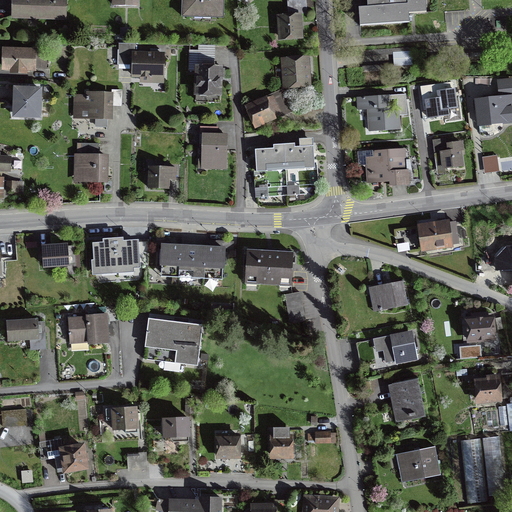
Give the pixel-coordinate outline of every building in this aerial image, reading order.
[(12,0),(12,17),(65,19),(66,0),(12,0)] [(182,0),(182,16),(194,16),(194,14),(211,14),(211,17),(223,17),(223,0),(182,0)] [(305,0),(296,0),(298,14),(307,13),(305,0)] [(367,0),(368,7),(359,8),(360,25),(409,22),(409,13),(426,12),(425,0),(367,0)] [(299,16),(279,17),(280,37),(301,36),(299,16)] [(46,52),(5,51),(4,67),(20,67),(20,71),(25,71),(25,68),(46,68),(46,52)] [(476,52),(432,55),(432,63),(477,60),(476,52)] [(198,68),(215,69),(215,54),(189,53),(189,68),(198,68)] [(134,54),(134,64),(133,76),(150,76),(154,81),(162,81),(163,54),(143,54),(141,56),(139,54),(134,54)] [(308,66),(307,58),(283,60),(285,87),(309,85),(308,73),(307,73),(306,66),(308,66)] [(410,61),(365,64),(366,72),(411,69),(410,61)] [(215,69),(198,68),(197,101),(219,101),(220,69),(215,69)] [(511,82),(498,84),(499,92),(503,95),(506,95),(507,96),(511,96),(511,94),(511,82)] [(450,90),(449,83),(437,85),(439,99),(426,101),(428,118),(448,115),(447,109),(456,107),(454,89),(450,90)] [(40,89),(35,89),(35,86),(34,86),(34,89),(15,88),(14,106),(14,116),(19,116),(39,116),(40,89)] [(106,126),(107,126),(107,106),(110,106),(110,104),(110,94),(88,93),(88,96),(76,96),(75,110),(88,110),(88,116),(96,116),(96,126),(106,126)] [(370,131),(379,130),(400,129),(399,115),(407,115),(406,97),(405,98),(397,98),(398,110),(389,111),(389,99),(388,99),(381,100),(380,96),(357,98),(358,109),(368,109),(369,119),(370,131)] [(511,102),(511,96),(475,100),(474,101),(474,108),(478,108),(479,121),(502,119),(502,123),(511,122),(511,102)] [(272,97),(248,107),(256,125),(280,114),(272,97)] [(203,134),(202,159),(198,159),(198,168),(206,169),(206,168),(226,168),(227,135),(203,134)] [(442,152),(442,157),(436,158),(438,173),(445,172),(444,168),(462,165),(460,150),(462,149),(461,142),(449,144),(450,151),(442,152)] [(285,164),(284,144),(273,145),(273,148),(255,149),(256,170),(257,170),(266,169),(267,169),(267,165),(285,164)] [(295,144),(284,144),(285,164),(286,164),(304,162),(304,167),(305,167),(314,166),(315,166),(313,146),(295,147),(295,144)] [(413,184),(410,159),(405,160),(405,149),(374,151),(374,152),(373,152),(373,150),(358,151),(359,165),(367,165),(368,183),(389,181),(390,186),(406,185),(413,184)] [(0,156),(0,194),(2,195),(3,177),(0,176),(0,169),(10,170),(11,157),(0,156)] [(102,156),(98,156),(81,156),(77,156),(77,165),(80,165),(80,177),(95,177),(95,180),(105,181),(105,165),(102,165),(102,156)] [(495,158),(485,159),(487,171),(497,170),(495,158)] [(176,167),(149,167),(148,188),(169,188),(169,179),(175,179),(176,167)] [(22,182),(8,181),(8,191),(22,192),(22,182)] [(455,222),(421,227),(424,248),(458,243),(455,222)] [(148,265),(149,241),(122,243),(122,240),(104,241),(104,245),(94,245),(95,262),(93,263),(94,275),(133,273),(133,268),(139,268),(139,265),(148,265)] [(66,245),(42,246),(44,266),(75,263),(74,252),(67,253),(66,245)] [(179,277),(180,270),(181,251),(181,246),(162,245),(161,273),(179,276),(179,277)] [(205,248),(205,252),(204,279),(205,272),(214,272),(214,279),(222,280),(224,248),(205,247),(205,248)] [(511,249),(508,249),(498,260),(498,270),(511,269),(511,249)] [(205,252),(181,251),(180,270),(194,271),(193,278),(204,279),(205,252)] [(246,281),(291,284),(292,264),(293,254),(247,251),(246,281)] [(403,281),(375,286),(380,310),(408,305),(403,281)] [(295,322),(305,320),(300,292),(293,293),(285,295),(290,321),(295,322)] [(488,317),(488,313),(472,314),(472,319),(468,319),(469,331),(468,331),(467,333),(468,337),(469,339),(470,340),(494,339),(492,317),(488,317)] [(89,343),(108,342),(106,314),(87,316),(87,317),(69,318),(70,341),(84,340),(84,337),(89,337),(89,343)] [(37,319),(7,321),(8,340),(29,339),(30,350),(47,349),(46,332),(38,333),(37,319)] [(149,319),(144,357),(145,357),(182,361),(182,363),(197,365),(202,325),(149,319)] [(386,362),(415,356),(416,356),(412,336),(412,335),(411,334),(410,333),(409,333),(408,333),(407,333),(406,333),(406,334),(405,335),(405,336),(405,337),(393,339),(392,336),(381,338),(386,362)] [(504,398),(511,397),(511,377),(511,375),(502,376),(504,398)] [(487,377),(488,380),(477,381),(479,401),(499,399),(497,376),(487,377)] [(408,411),(409,416),(423,413),(419,398),(421,395),(418,393),(416,380),(415,379),(392,383),(398,414),(408,411)] [(510,425),(511,431),(511,430),(511,405),(508,406),(499,407),(501,426),(510,425)] [(136,407),(106,409),(106,420),(113,420),(114,429),(125,429),(126,433),(138,432),(136,407)] [(26,409),(2,411),(3,426),(27,424),(26,409)] [(188,417),(164,418),(165,437),(178,436),(179,441),(189,441),(188,417)] [(273,428),(273,438),(272,438),(272,457),(291,457),(291,438),(290,438),(289,428),(273,428)] [(238,435),(218,435),(218,457),(238,457),(238,435)] [(483,438),(489,496),(505,494),(499,436),(483,438)] [(86,466),(83,445),(63,449),(61,438),(40,442),(41,459),(55,456),(58,471),(86,466)] [(481,438),(461,440),(467,503),(487,501),(481,438)] [(415,453),(415,450),(402,453),(408,481),(441,474),(435,446),(420,449),(420,452),(415,453)] [(148,452),(127,453),(128,469),(149,468),(148,452)] [(34,482),(34,471),(25,471),(25,482),(34,482)] [(170,502),(169,511),(220,511),(221,497),(200,497),(200,500),(170,499),(170,502)] [(329,499),(328,500),(324,500),(323,499),(306,498),(305,511),(335,511),(336,499),(329,499)]
